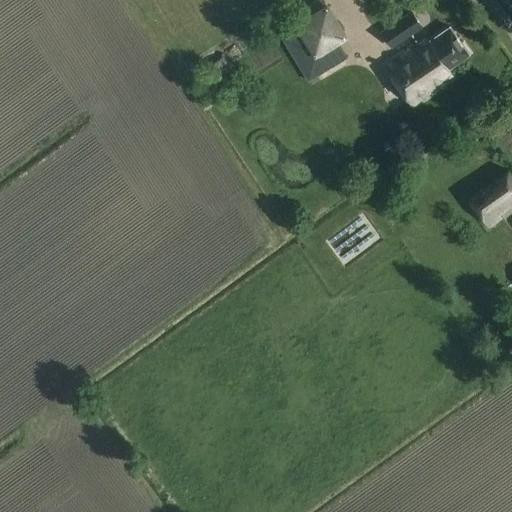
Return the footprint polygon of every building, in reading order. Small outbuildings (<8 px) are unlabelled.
[(295,25),(280,34),(307,81),(324,71),(316,57),(339,43),(348,38),(328,2),(325,4),(323,0),(316,0),(289,16),(295,25)] [(422,26),(411,11),(382,32),(392,47),(422,26)] [(456,77),(449,68),(469,53),(450,26),(421,47),(418,44),(386,67),(413,108),(456,77)] [(511,173),(509,169),(467,199),(490,228),(503,219),(499,215),(509,206),(511,210),(511,173)] [(328,248),(343,270),(379,246),(365,224),(328,248)]
